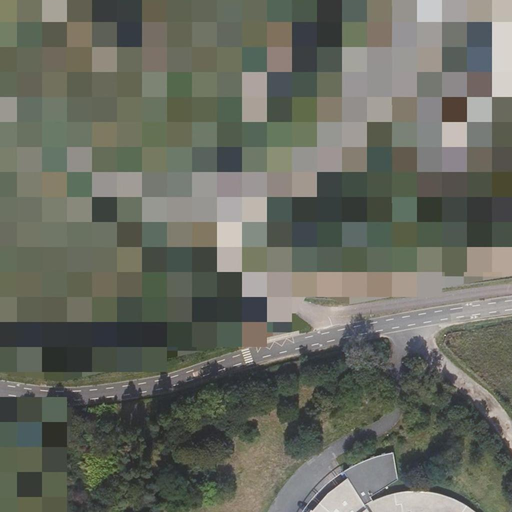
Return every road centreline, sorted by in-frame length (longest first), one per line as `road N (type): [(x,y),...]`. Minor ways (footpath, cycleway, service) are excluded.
road 1 (tertiary): [(511,305),(358,330),(145,387),(77,395),(0,389)]
road 2 (track): [(511,445),(412,331)]
